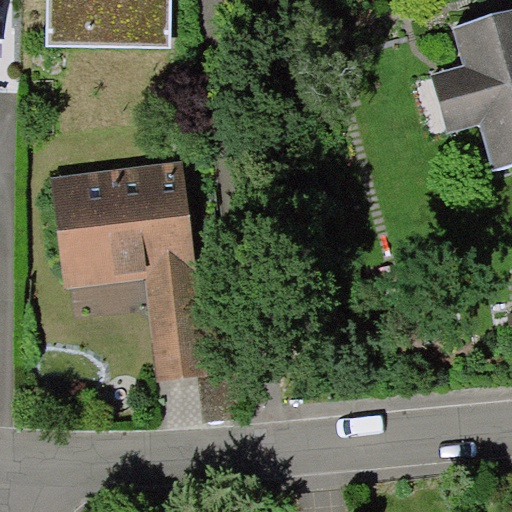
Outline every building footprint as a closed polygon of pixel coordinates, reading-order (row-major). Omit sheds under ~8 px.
[(0,0),(0,51),(9,52),(8,0),(0,0)] [(167,0),(50,0),(50,42),(167,44),(167,0)] [(489,125),(501,171),(511,168),(511,14),(460,27),(469,65),(446,71),(462,132),(489,125)] [(45,69),(52,143),(119,137),(112,62),(45,69)] [(188,166),(52,178),(62,288),(147,280),(156,382),(207,377),(188,166)]
